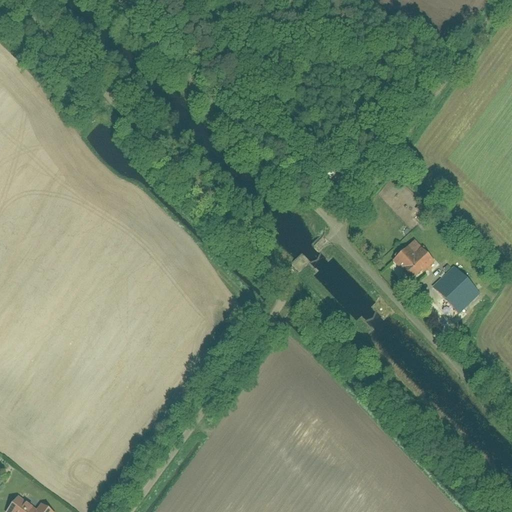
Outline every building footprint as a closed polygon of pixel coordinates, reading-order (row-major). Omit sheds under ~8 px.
[(340,163),(323,170),(326,179),(343,173),(340,163)] [(320,176),(311,188),(323,197),(332,185),(320,176)] [(401,249),(389,263),(412,284),(431,264),(417,251),(411,257),(401,249)] [(450,270),(431,289),(457,316),(477,297),(450,270)] [(27,511),(13,502),(5,511),(27,511)]
